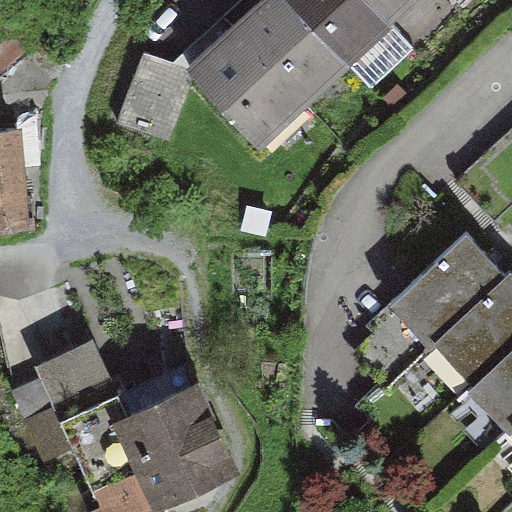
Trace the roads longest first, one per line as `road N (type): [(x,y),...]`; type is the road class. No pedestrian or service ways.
road 1 (residential): [(117,0),(67,115),(80,230),(40,252),(0,254)]
road 2 (track): [(222,511),(248,462),(202,349),(191,265)]
